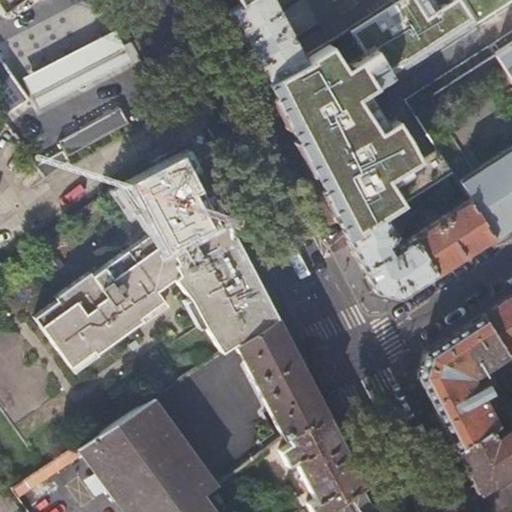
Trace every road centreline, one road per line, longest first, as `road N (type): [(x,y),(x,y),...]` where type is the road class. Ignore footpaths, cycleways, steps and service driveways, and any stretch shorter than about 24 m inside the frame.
road 1 (primary): [(164,0),(360,370)]
road 2 (residential): [(360,370),(511,272)]
road 3 (primary): [(360,370),(430,511)]
